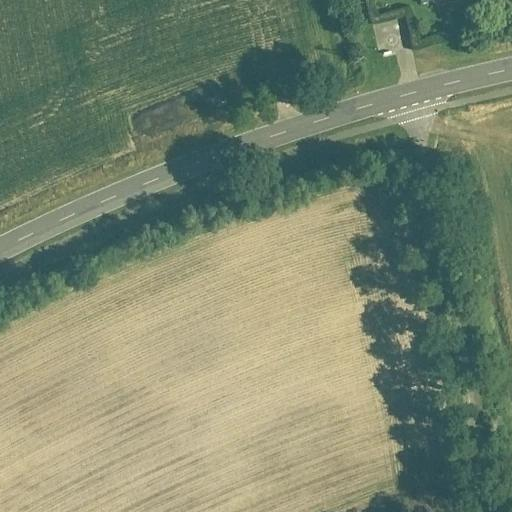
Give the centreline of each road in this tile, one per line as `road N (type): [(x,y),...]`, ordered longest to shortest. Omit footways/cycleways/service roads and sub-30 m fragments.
road 1 (tertiary): [(0,247),(121,181),(299,122),(511,72)]
road 2 (track): [(414,95),(488,511)]
